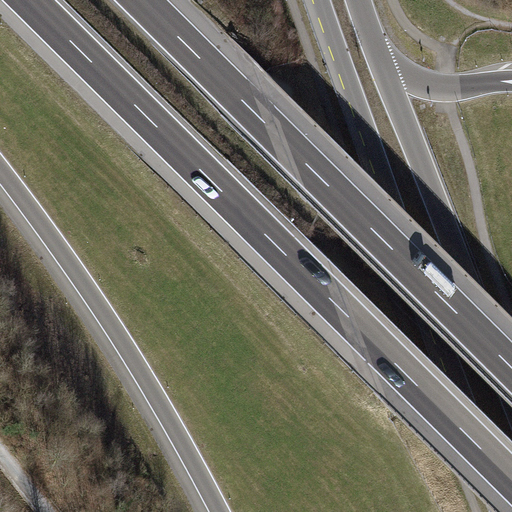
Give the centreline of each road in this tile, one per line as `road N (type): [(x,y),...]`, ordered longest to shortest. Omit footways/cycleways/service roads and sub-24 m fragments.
road 1 (motorway): [(27,0),(511,479)]
road 2 (secondary): [(320,0),(510,511)]
road 3 (motorway): [(511,363),(142,0)]
road 4 (motorway): [(0,176),(133,367),(215,511)]
road 5 (secondary): [(511,406),(378,55)]
road 6 (track): [(492,268),(448,87),(457,41),(492,22)]
road 7 (motorway): [(511,79),(434,86),(378,55)]
